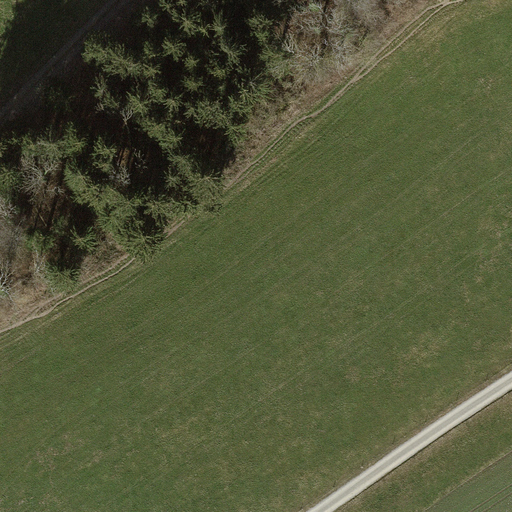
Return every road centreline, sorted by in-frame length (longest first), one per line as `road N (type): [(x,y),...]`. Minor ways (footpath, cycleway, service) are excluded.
road 1 (track): [(319,511),(511,378)]
road 2 (track): [(122,0),(0,122)]
